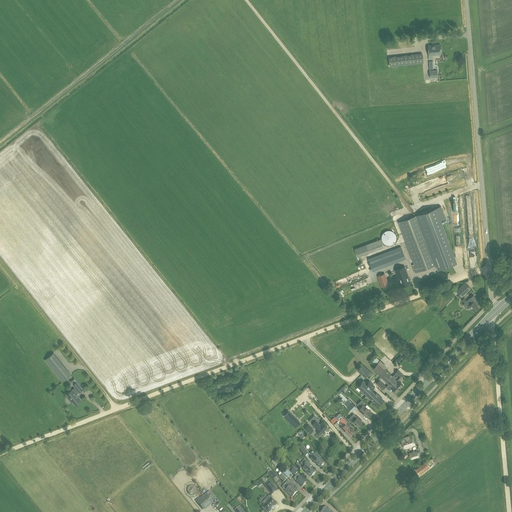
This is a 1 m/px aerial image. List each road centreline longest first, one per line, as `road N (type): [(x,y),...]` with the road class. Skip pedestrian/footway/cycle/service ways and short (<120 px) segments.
road 1 (track): [(0,453),(488,267)]
road 2 (unclassified): [(493,313),(465,0)]
road 3 (secondary): [(304,511),(493,313)]
road 4 (track): [(509,511),(493,327)]
